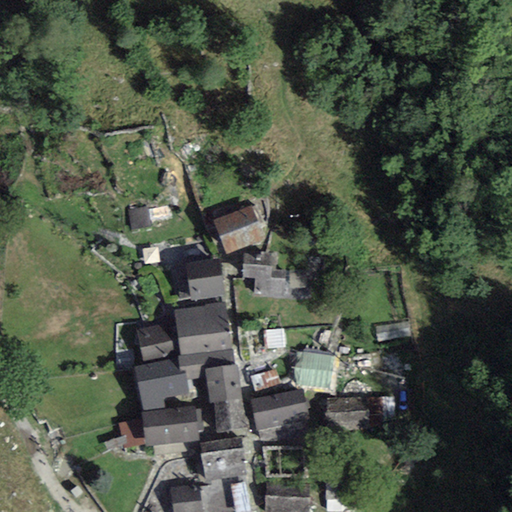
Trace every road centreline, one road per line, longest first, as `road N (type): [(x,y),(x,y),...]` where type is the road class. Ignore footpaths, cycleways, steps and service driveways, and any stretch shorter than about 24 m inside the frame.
road 1 (residential): [(249,443),(225,261)]
road 2 (track): [(0,374),(40,463),(76,511)]
road 3 (residential): [(138,511),(157,468),(175,456),(249,443)]
